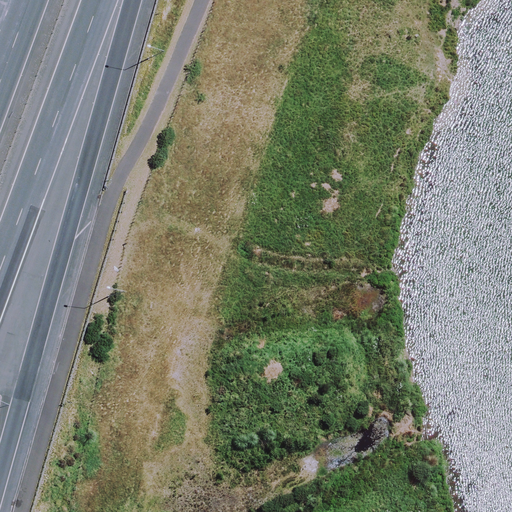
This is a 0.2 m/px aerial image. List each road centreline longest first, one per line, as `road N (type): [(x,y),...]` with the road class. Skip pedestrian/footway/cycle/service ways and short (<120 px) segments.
road 1 (motorway): [(123,0),(0,476)]
road 2 (motorway): [(104,0),(0,276)]
